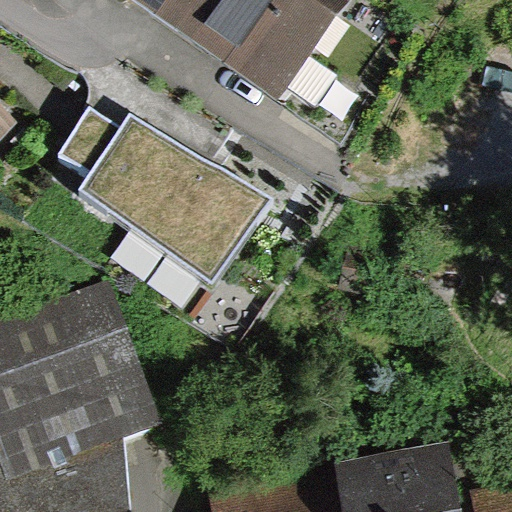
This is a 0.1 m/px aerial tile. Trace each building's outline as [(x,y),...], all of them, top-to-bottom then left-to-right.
[(311,0),(144,0),(266,89),(325,10),(311,0)] [(0,140),(16,125),(0,109),(0,140)] [(219,280),(270,200),(133,113),(123,129),(91,109),(66,148),(98,168),(81,194),(219,280)] [(0,511),(126,511),(126,510),(125,440),(166,421),(112,274),(0,315),(0,511)] [(445,511),(436,461),(218,500),(219,511),(445,511)]
